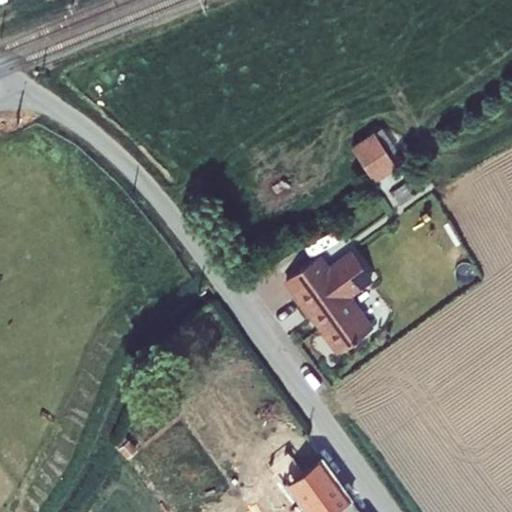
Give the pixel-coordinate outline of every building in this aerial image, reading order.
[(382,126),(351,147),(374,181),(397,166),(389,153),(397,147),(382,126)] [(321,252),(285,278),(338,351),(373,326),(351,295),(373,280),(351,249),(330,264),(321,252)] [(285,278),(283,280),(336,353),(338,351),(285,278)] [(123,435),(114,443),(126,457),(137,449),(129,439),(128,440),(123,435)] [(328,511),(349,497),(321,457),(251,508),(254,511),(263,511),(292,491),(307,511),(328,511)] [(245,511),(247,511),(237,497),(217,511),(245,511)] [(328,511),(247,511),(245,511),(360,511),(349,497),(328,511)]
